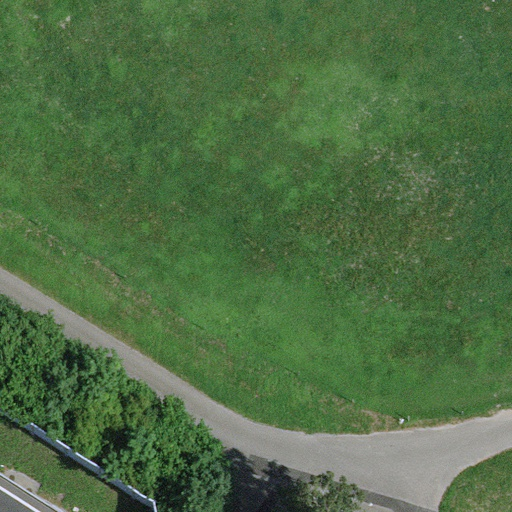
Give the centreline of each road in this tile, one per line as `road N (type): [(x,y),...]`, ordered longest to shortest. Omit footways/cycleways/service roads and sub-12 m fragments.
road 1 (track): [(380,511),(332,473),(205,408),(0,281)]
road 2 (track): [(511,422),(332,473),(268,511)]
